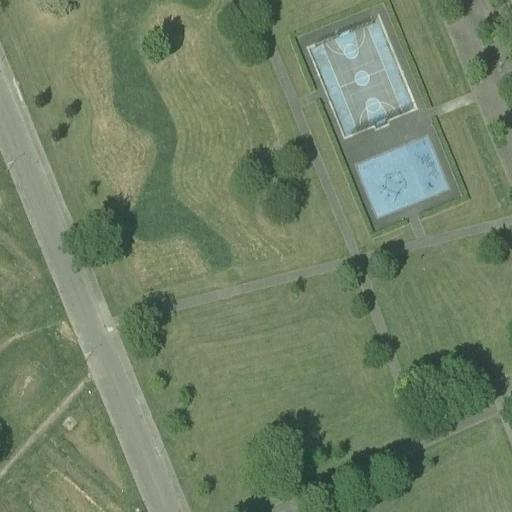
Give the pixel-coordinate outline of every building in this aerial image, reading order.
[(0,300),(24,274),(5,256),(0,261),(0,300)] [(0,309),(16,323),(44,292),(24,274),(0,300),(0,309)] [(0,359),(0,365),(3,368),(11,359),(5,353),(0,359)] [(48,408),(64,390),(32,361),(16,379),(48,408)] [(32,425),(48,408),(16,379),(0,397),(32,425)] [(0,428),(16,443),(32,425),(0,397),(0,396),(0,428)] [(0,461),(16,443),(0,428),(0,461)] [(34,511),(54,511),(74,490),(54,472),(25,504),(34,511)] [(89,511),(93,507),(74,490),(54,511),(89,511)]
